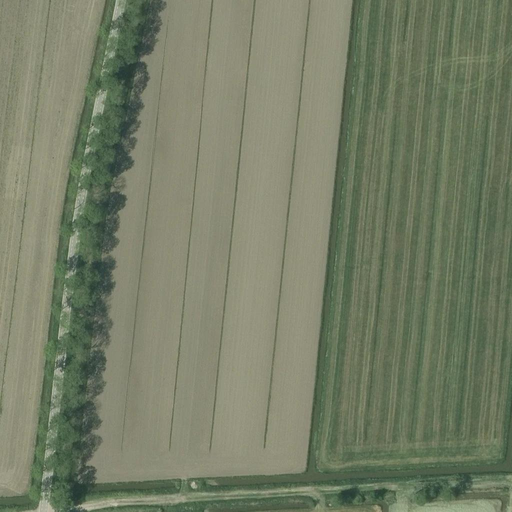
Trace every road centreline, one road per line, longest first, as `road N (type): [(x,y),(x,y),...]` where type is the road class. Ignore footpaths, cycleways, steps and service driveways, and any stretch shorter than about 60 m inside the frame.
road 1 (unclassified): [(42,511),(74,233),(121,0)]
road 2 (track): [(42,511),(511,482)]
